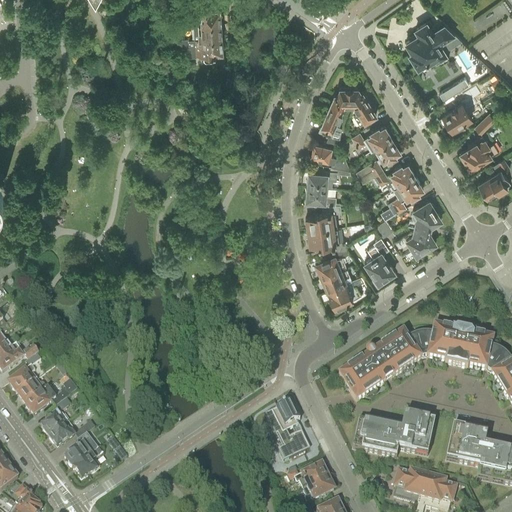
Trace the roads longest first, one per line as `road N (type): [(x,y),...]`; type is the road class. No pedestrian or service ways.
road 1 (residential): [(324,346),(293,266),(286,192),(310,91),(344,37)]
road 2 (residential): [(281,370),(74,506)]
road 3 (residential): [(483,241),(344,37)]
road 4 (residential): [(324,346),(483,241)]
road 5 (residential): [(362,511),(298,367)]
